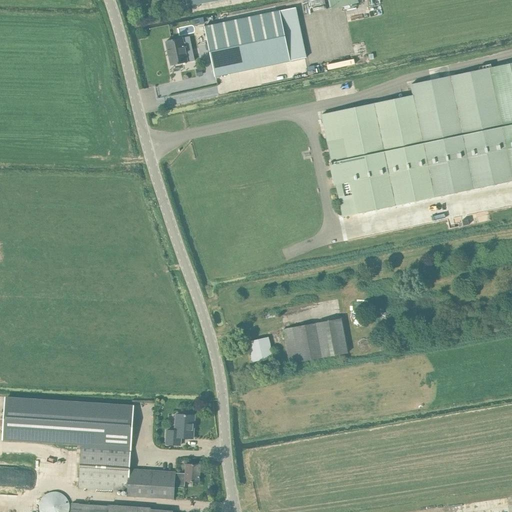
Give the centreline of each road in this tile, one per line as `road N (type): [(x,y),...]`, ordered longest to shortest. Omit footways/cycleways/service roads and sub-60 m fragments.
road 1 (tertiary): [(237,511),(215,351),(108,0)]
road 2 (unknown): [(309,110),(511,54)]
road 3 (unknown): [(511,189),(346,227),(327,217)]
road 4 (unknown): [(146,142),(309,110)]
